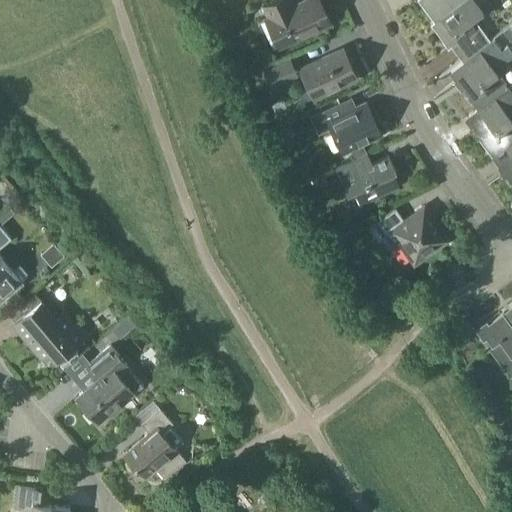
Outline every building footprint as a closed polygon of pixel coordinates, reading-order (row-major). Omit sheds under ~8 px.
[(266,15),(262,17),(275,46),(328,22),(317,0),(299,0),(290,5),(287,0),(271,0),(261,5),(266,15)] [(416,0),(432,21),(459,0),(416,0)] [(459,0),(432,21),(429,24),(442,41),(445,39),(461,60),(485,42),(469,20),(481,11),(477,7),(485,1),(483,0),(459,0)] [(485,42),(461,60),(450,68),(461,83),(459,85),(476,108),(507,86),(493,68),(511,54),(505,44),(498,49),(491,38),(485,42)] [(353,72),(350,74),(341,53),(342,52),(340,48),(298,68),(299,71),(301,70),(311,92),(309,93),(310,96),(354,76),(353,72)] [(269,85),(293,73),(287,58),(262,70),(269,85)] [(511,91),(508,85),(507,86),(476,108),(477,109),(464,116),(477,133),(475,135),(492,158),(494,157),(496,154),(511,141),(511,121),(509,117),(511,114),(511,91)] [(365,103),(342,114),(337,102),(310,114),(316,129),(329,124),(340,149),(378,132),(365,103)] [(275,143),(278,142),(284,139),(280,129),(273,132),(271,133),(275,143)] [(511,141),(496,154),(494,157),(505,172),(503,174),(511,186),(511,141)] [(396,186),(389,170),(393,169),(387,154),(363,164),(359,155),(332,168),(343,192),(351,188),(358,203),(396,186)] [(313,178),(319,189),(328,184),(323,173),(313,178)] [(9,205),(16,197),(8,190),(1,197),(9,205)] [(16,200),(0,213),(0,224),(21,207),(16,200)] [(445,238),(422,207),(403,219),(393,207),(367,226),(377,240),(380,237),(386,246),(395,239),(411,262),(445,238)] [(27,275),(18,265),(12,270),(0,255),(0,244),(9,236),(0,226),(0,299),(21,281),(21,280),(27,275)] [(35,303),(27,294),(6,312),(14,321),(13,322),(40,354),(49,347),(57,356),(82,335),(62,312),(52,320),(36,302),(35,303)] [(479,328),(492,345),(489,347),(509,376),(511,373),(511,354),(510,353),(511,351),(511,306),(490,323),(488,321),(479,328)] [(126,318),(117,326),(121,331),(128,331),(133,327),(126,318)] [(74,395),(97,422),(140,385),(141,382),(109,343),(84,365),(95,378),(74,395)] [(171,389),(178,390),(183,386),(176,378),(167,385),(171,389)] [(136,465),(144,474),(154,466),(163,477),(184,459),(173,446),(181,440),(168,424),(171,422),(151,399),(133,414),(148,431),(123,453),(134,466),(136,465)] [(14,509),(16,509),(16,511),(67,511),(68,505),(40,501),(42,487),(18,484),(14,509)] [(231,511),(218,496),(199,511),(231,511)]
